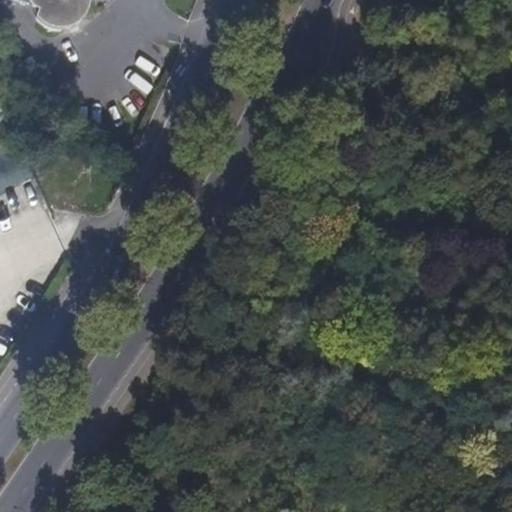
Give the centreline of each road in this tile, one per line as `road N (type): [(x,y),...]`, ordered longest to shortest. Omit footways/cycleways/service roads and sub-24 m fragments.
road 1 (secondary): [(23,511),(205,256),(326,0)]
road 2 (secondary): [(231,0),(176,154),(109,285),(0,442)]
